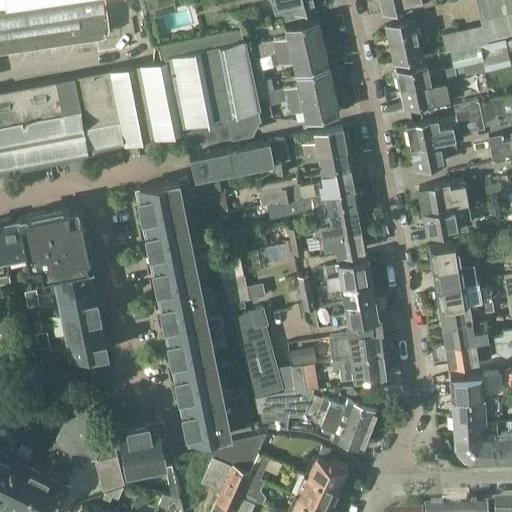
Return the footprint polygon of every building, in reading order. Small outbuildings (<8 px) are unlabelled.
[(44,0),(39,1),(0,6),(0,49),(104,35),(106,34),(107,33),(109,32),(110,30),(111,29),(111,28),(112,27),(112,26),(112,24),(107,0),(44,0)] [(173,0),(148,0),(152,14),(175,9),(173,0)] [(300,14),(299,9),(316,5),(314,0),(271,0),(275,12),(284,10),(286,18),(300,14)] [(380,0),(383,10),(423,0),(380,0)] [(511,0),(475,0),(481,24),(457,29),(441,32),(444,51),(450,50),(485,43),(484,39),(511,32),(511,0)] [(319,18),(285,26),(286,35),(259,41),(245,44),(248,57),(259,54),(259,55),(269,53),(324,40),(319,18)] [(394,60),(422,54),(414,18),(386,24),(394,60)] [(231,27),(211,32),(234,136),(253,132),(260,117),(261,117),(257,96),(253,80),(264,78),(261,66),(251,68),(248,57),(245,44),(243,44),(239,26),(231,27)] [(183,129),(188,146),(234,136),(211,32),(206,33),(158,43),(161,57),(74,75),(89,153),(97,151),(96,149),(182,129),(183,129)] [(456,75),(511,64),(506,39),(485,43),(450,50),(453,66),(423,72),(421,64),(396,70),(400,87),(456,75)] [(328,62),(324,40),(269,53),(273,66),(292,61),(294,69),(328,62)] [(251,68),(261,66),(259,55),(259,54),(248,57),(251,68)] [(511,63),(511,64),(456,75),(400,87),(404,105),(435,98),(433,91),(458,85),(457,79),(461,79),(463,89),(498,82),(498,83),(511,80),(511,63)] [(292,99),(291,97),(334,88),(329,66),(295,74),(297,83),(267,90),(264,78),(253,80),(257,96),(267,94),(269,103),(284,100),(292,99)] [(0,171),(89,153),(74,75),(37,82),(0,88),(0,171)] [(292,99),(284,100),(287,111),(294,109),(297,120),(305,117),(339,110),(334,88),(291,97),(292,99)] [(511,117),(511,91),(482,98),(487,123),(499,120),(497,113),(507,111),(508,119),(511,117)] [(272,115),(269,103),(267,94),(257,96),(261,117),(272,115)] [(455,135),(461,132),(485,127),(479,98),(453,103),(456,122),(439,126),(437,117),(407,123),(411,144),(455,135)] [(342,125),(314,131),(315,141),(300,143),(302,155),(346,146),(342,125)] [(494,160),(511,156),(511,130),(510,131),(511,138),(503,140),(501,132),(489,135),(494,160)] [(213,174),(274,162),(269,138),(255,141),(253,132),(234,136),(188,146),(190,153),(189,153),(196,177),(213,174)] [(455,135),(411,144),(415,166),(445,160),(444,153),(457,150),(455,138),(461,136),(461,132),(455,135)] [(276,136),(269,138),(274,162),(285,160),(290,159),(286,137),(276,136)] [(346,146),(302,155),(304,167),(319,164),(320,172),(350,166),(346,146)] [(285,160),(274,162),(276,175),(287,172),(285,160)] [(268,202),(354,186),(350,166),(320,172),(322,181),(299,185),(297,176),(259,184),(260,191),(262,203),(268,202)] [(217,191),(213,174),(196,177),(200,195),(213,192),(217,191)] [(185,214),(179,182),(178,177),(139,185),(141,196),(140,196),(143,213),(144,213),(146,222),(185,214)] [(419,186),(423,207),(468,199),(466,187),(464,177),(419,186)] [(499,181),(483,184),(485,194),(501,192),(499,181)] [(358,206),(354,186),(268,202),(270,215),(298,210),(298,209),(327,203),(329,211),(358,206)] [(427,229),(457,224),(472,221),(468,199),(423,207),(427,229)] [(86,255),(89,254),(88,248),(89,248),(83,219),(82,220),(81,214),(80,213),(79,213),(78,213),(78,214),(78,215),(74,215),(68,212),(67,208),(68,207),(68,206),(68,205),(67,205),(61,206),(61,205),(32,211),(33,212),(27,213),(27,216),(19,218),(26,252),(28,262),(31,262),(39,260),(42,272),(48,270),(48,272),(88,263),(86,255)] [(313,235),(319,234),(362,227),(358,206),(329,211),(315,214),(316,223),(312,229),(313,235)] [(152,248),(154,258),(193,250),(192,246),(185,214),(146,222),(148,232),(147,232),(150,249),(152,248)] [(10,216),(0,218),(0,229),(5,256),(26,252),(19,218),(11,219),(10,216)] [(288,227),(290,240),(301,238),(298,225),(288,227)] [(362,227),(319,234),(321,246),(335,243),(337,253),(365,247),(362,227)] [(303,251),(301,238),(290,240),(293,253),(303,251)] [(430,245),(433,264),(475,257),(473,247),(460,249),(459,240),(430,245)] [(199,244),(201,253),(208,251),(207,243),(199,244)] [(192,246),(193,250),(194,254),(201,253),(199,244),(192,246)] [(486,262),(504,259),(502,247),(484,251),(486,262)] [(200,286),(194,254),(193,250),(154,258),(155,267),(154,268),(158,285),(159,284),(161,294),(200,286)] [(367,256),(338,261),(325,263),(325,264),(329,283),(370,277),(367,256)] [(436,284),(465,279),(463,273),(477,270),(475,257),(433,264),(436,284)] [(39,260),(31,262),(34,273),(42,272),(39,260)] [(48,272),(53,292),(95,283),(93,271),(90,272),(88,263),(48,272)] [(511,272),(503,274),(506,293),(511,292),(511,272)] [(9,273),(0,274),(0,282),(11,281),(9,273)] [(291,290),(300,289),(310,287),(307,273),(289,276),(291,290)] [(242,275),(223,279),(228,302),(247,297),(242,275)] [(343,302),(374,297),(370,277),(329,283),(326,284),(328,297),(342,295),(343,302)] [(440,304),(490,296),(496,295),(495,284),(489,285),(489,283),(466,287),(465,279),(436,284),(440,304)] [(57,314),(63,313),(62,312),(97,305),(95,296),(98,296),(95,283),(53,292),(57,314)] [(166,320),(168,330),(207,322),(206,317),(200,286),(161,294),(163,304),(162,304),(165,320),(166,320)] [(304,309),(314,306),(310,287),(300,289),(304,308),(304,309)] [(26,298),(37,295),(36,288),(24,290),(26,298)] [(39,303),(37,295),(26,298),(27,306),(39,303)] [(443,323),(471,318),(470,313),(492,309),(490,297),(491,297),(490,296),(440,304),(440,305),(437,308),(438,315),(442,317),(443,323)] [(345,324),(377,319),(374,297),(343,302),(345,311),(330,313),(332,325),(345,324)] [(63,313),(67,333),(104,326),(102,313),(99,314),(97,305),(62,312),(63,313)] [(304,309),(304,310),(305,313),(306,315),(307,317),(309,318),(310,320),(312,321),(315,323),(317,324),(314,306),(304,309)] [(253,394),(281,385),(260,307),(231,316),(253,394)] [(214,316),(215,325),(223,323),(221,314),(214,316)] [(206,317),(207,322),(208,326),(215,325),(214,316),(206,317)] [(443,323),(446,343),(489,336),(487,327),(473,329),(471,318),(443,323)] [(377,319),(345,324),(346,333),(328,335),(330,357),(386,350),(384,338),(381,336),(380,336),(377,319)] [(176,366),(215,358),(208,326),(207,322),(168,330),(170,339),(169,340),(172,356),(174,356),(176,366)] [(65,357),(93,351),(106,348),(104,339),(107,338),(104,326),(67,333),(61,334),(65,357)] [(501,333),(492,335),(495,351),(507,356),(511,351),(511,327),(500,329),(501,333)] [(37,339),(48,337),(47,329),(35,332),(37,339)] [(489,336),(446,343),(446,345),(444,347),(445,355),(448,356),(449,363),(478,358),(492,356),(489,336)] [(50,345),(48,337),(37,339),(38,347),(50,345)] [(301,347),(290,348),(291,352),(292,364),(299,364),(303,363),(301,347)] [(387,362),(386,350),(330,357),(332,367),(338,367),(339,378),(354,377),(385,372),(384,365),(385,365),(387,362)] [(181,392),(183,402),(222,393),(221,389),(215,358),(176,366),(178,375),(176,375),(180,392),(181,392)] [(291,366),(294,389),(305,387),(301,364),(291,366)] [(498,370),(483,371),(450,373),(451,389),(453,389),(454,393),(499,390),(498,370)] [(318,406),(370,426),(378,407),(368,403),(371,395),(355,389),(352,384),(346,385),(346,394),(342,404),(322,396),(318,406)] [(83,385),(52,445),(71,454),(81,453),(94,459),(107,433),(100,429),(89,388),(83,385)] [(236,386),(229,388),(231,396),(238,395),(236,386)] [(254,395),(257,410),(304,413),(314,386),(305,387),(294,389),(254,395)] [(221,389),(222,393),(223,398),(231,396),(229,388),(221,389)] [(452,398),(453,413),(485,411),(485,404),(500,403),(499,390),(454,393),(454,398),(452,398)] [(223,398),(222,393),(183,402),(185,411),(184,411),(187,428),(188,428),(191,438),(230,430),(223,398)] [(370,426),(318,406),(313,419),(334,427),(332,432),(363,445),(370,426)] [(304,413),(257,410),(261,424),(287,428),(288,414),(300,415),(304,413)] [(456,428),(456,432),(492,430),(497,430),(496,416),(495,417),(495,419),(486,419),(485,411),(453,413),(454,429),(456,428)] [(497,430),(492,430),(493,459),(511,458),(511,414),(504,415),(504,416),(496,416),(497,430)] [(20,420),(12,436),(22,441),(30,425),(20,420)] [(157,420),(148,422),(147,422),(147,420),(128,424),(128,425),(119,427),(127,466),(165,459),(157,420)] [(16,454),(0,485),(0,497),(6,500),(7,504),(19,511),(43,464),(29,457),(42,431),(30,425),(22,441),(16,454)] [(492,430),(456,432),(456,437),(454,437),(455,442),(470,459),(493,459),(492,430)] [(266,432),(266,431),(205,444),(206,452),(214,456),(215,455),(233,463),(249,471),(258,449),(266,432)] [(94,460),(97,474),(120,468),(112,438),(107,439),(98,459),(94,460)] [(448,438),(441,441),(445,450),(452,446),(448,438)] [(0,485),(16,454),(0,445),(0,485)] [(251,473),(253,474),(260,477),(270,454),(261,451),(249,471),(251,473)] [(316,453),(307,474),(319,479),(318,481),(327,485),(329,481),(340,486),(346,472),(344,471),(348,461),(332,454),(331,457),(329,456),(328,459),(316,453)] [(231,511),(232,511),(235,510),(251,473),(249,471),(233,463),(221,489),(222,490),(218,499),(217,499),(210,511),(231,511)] [(43,464),(19,511),(21,511),(50,511),(68,476),(43,464)] [(164,465),(166,474),(174,472),(172,464),(164,465)] [(93,493),(123,483),(120,468),(97,474),(99,482),(93,493)] [(174,472),(166,474),(168,482),(176,481),(174,472)] [(264,479),(260,477),(253,474),(245,493),(255,497),(254,499),(262,502),(265,495),(260,489),(264,479)] [(332,505),(340,486),(329,481),(327,485),(318,481),(319,479),(307,474),(298,493),(327,507),(329,503),(332,505)] [(124,486),(115,489),(113,495),(119,498),(124,486)] [(110,500),(113,495),(115,489),(105,492),(103,497),(110,500)] [(163,493),(162,497),(159,505),(168,508),(170,499),(179,502),(180,498),(163,493)] [(298,493),(289,511),(328,511),(329,511),(326,510),(327,507),(298,493)] [(249,511),(254,502),(243,498),(236,511),(249,511)] [(103,511),(102,511),(103,508),(93,503),(91,507),(81,503),(76,511),(103,511)]
